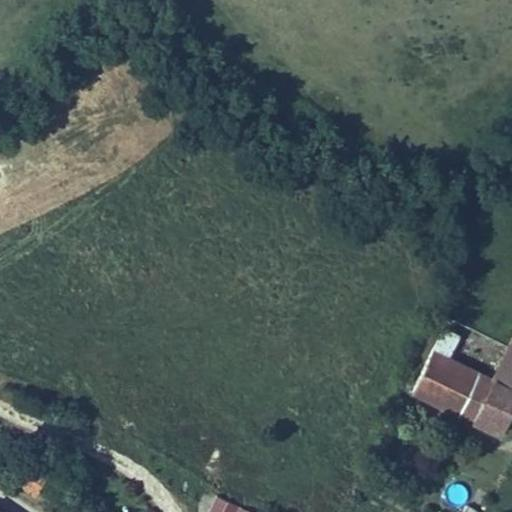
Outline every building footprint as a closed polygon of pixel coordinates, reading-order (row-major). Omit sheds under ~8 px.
[(511,340),(511,320),(499,345),(505,348),(510,339),(511,340)] [(511,352),(505,348),(499,345),(482,378),(452,363),(465,339),(446,330),(416,389),(505,431),(511,417),(511,352)] [(249,511),(252,505),(210,490),(202,511),(249,511)] [(33,511),(6,496),(0,505),(0,511),(33,511)] [(451,511),(445,507),(441,511),(487,511),(469,500),(460,511),(451,511)]
